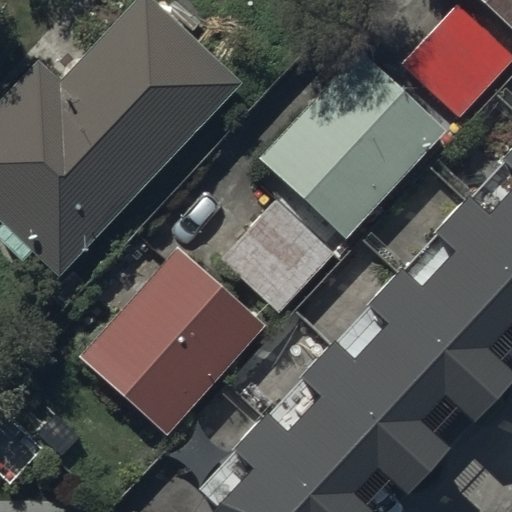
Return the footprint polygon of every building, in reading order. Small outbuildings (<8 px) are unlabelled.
[(233,69),(158,0),(119,0),(56,67),(31,44),(0,76),(0,212),(52,262),(233,69)] [(510,48),(458,0),(445,0),(398,51),(457,105),(510,48)] [(511,0),(486,0),(511,23),(511,0)] [(443,119),(355,38),(254,147),(341,228),(443,119)] [(511,106),(487,133),(507,152),(478,183),(458,164),(419,205),(440,225),(408,259),(390,242),(358,277),(380,298),(342,338),(323,321),(293,352),(313,370),(276,410),(256,392),(227,424),(247,443),(207,486),(235,511),(296,511),(298,510),(299,511),(359,511),(370,501),(338,471),(366,441),(400,472),(444,425),(412,396),(434,373),(463,400),(507,353),(476,324),(501,298),(511,308),(511,106)] [(327,245),(268,190),(215,247),(274,302),(327,245)] [(259,315),(172,234),(71,343),(158,424),(259,315)] [(511,511),(511,495),(506,490),(484,511),(511,511)]
